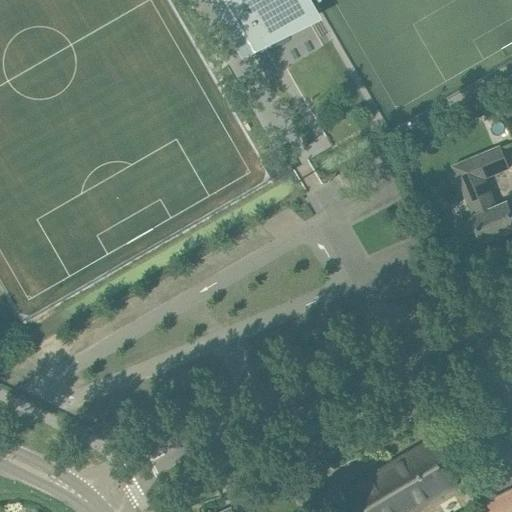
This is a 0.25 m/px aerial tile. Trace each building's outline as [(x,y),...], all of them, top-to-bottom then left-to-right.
[(265,31),(279,23),(279,22),(295,13),(288,0),(220,0),(245,43),(251,39),(251,38),(264,30),(265,31)] [(509,169),(500,147),(452,167),(467,203),(471,201),(477,216),(459,224),(466,239),(478,234),(482,243),(511,230),(511,216),(507,204),(494,209),(488,194),(490,193),(484,179),(509,169)] [(273,181),(289,172),(278,153),(262,162),(273,181)] [(408,511),(454,485),(426,443),(343,492),(355,511),(408,511)] [(489,511),(511,511),(511,490),(485,504),(489,511)]
